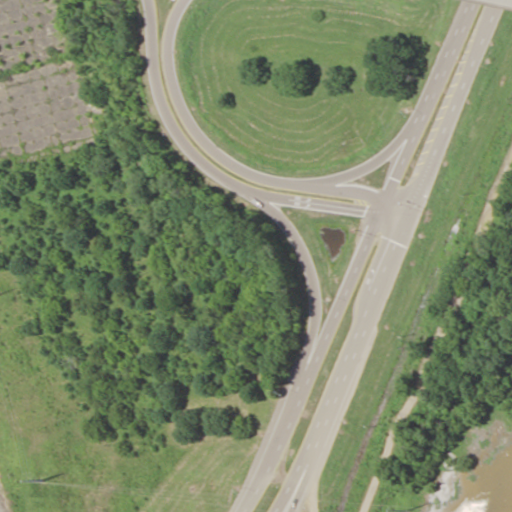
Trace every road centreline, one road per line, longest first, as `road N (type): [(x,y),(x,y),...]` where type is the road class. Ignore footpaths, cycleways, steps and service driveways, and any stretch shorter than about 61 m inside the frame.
road 1 (primary): [(148,0),(155,97),(186,151),(263,197),(404,228)]
road 2 (primary): [(413,207),(254,179),(200,146),(167,86),(166,35),(177,0)]
road 3 (primary): [(382,197),(243,511)]
road 4 (primary): [(276,511),(303,472),(413,207)]
road 5 (primary): [(413,207),(497,0)]
road 6 (primary): [(472,0),(382,197)]
road 7 (primary): [(263,197),(302,247),(313,279),(313,365)]
road 8 (primary): [(429,97),(386,153),(362,168),(284,184)]
